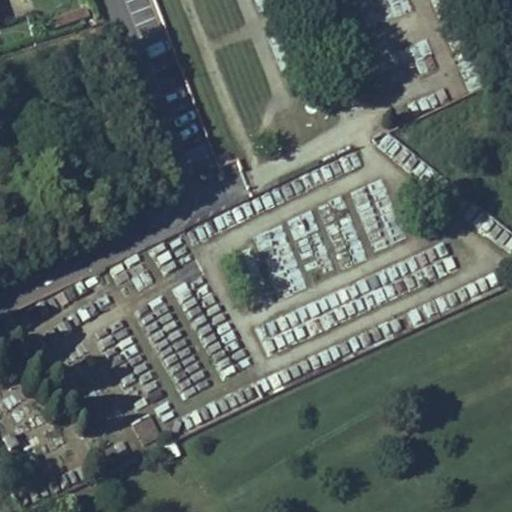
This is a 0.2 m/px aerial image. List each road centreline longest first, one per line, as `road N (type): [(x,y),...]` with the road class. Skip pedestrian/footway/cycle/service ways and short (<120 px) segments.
road 1 (unclassified): [(110,0),(187,205)]
road 2 (residential): [(187,205),(0,305)]
